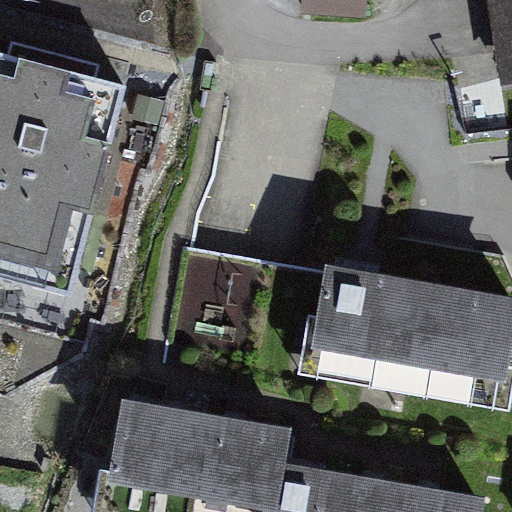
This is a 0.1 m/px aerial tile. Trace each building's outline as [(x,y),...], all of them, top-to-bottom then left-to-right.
[(93,0),(93,5),(151,14),(152,0),(93,0)] [(369,0),(302,0),(302,6),(369,9),(369,0)] [(511,0),(493,0),(494,3),(505,74),(511,72),(511,0)] [(0,60),(0,284),(53,299),(110,90),(0,60)] [(321,257),(303,361),(503,395),(511,344),(511,289),(361,264),(321,257)] [(121,395),(104,501),(172,511),(480,511),(483,496),(445,490),(379,479),(315,469),(272,462),(279,419),(230,412),(157,400),(121,395)]
